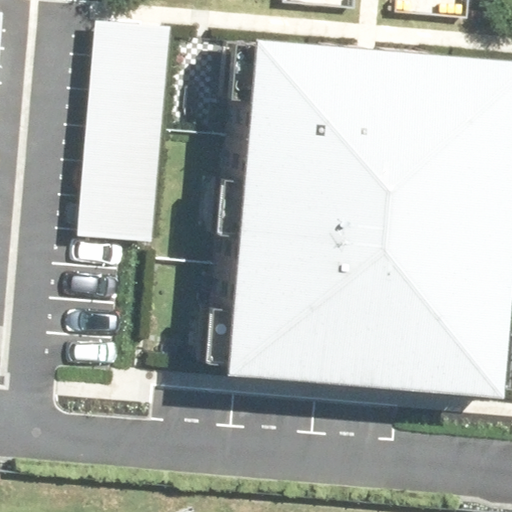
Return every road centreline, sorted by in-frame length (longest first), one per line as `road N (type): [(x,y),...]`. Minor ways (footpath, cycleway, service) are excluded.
road 1 (residential): [(22,430),(511,471)]
road 2 (residential): [(52,10),(22,430)]
